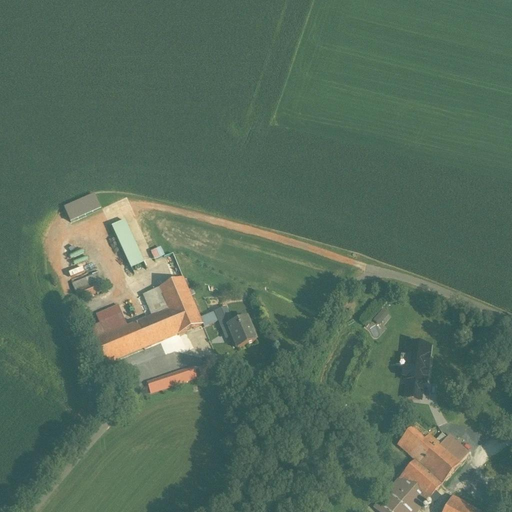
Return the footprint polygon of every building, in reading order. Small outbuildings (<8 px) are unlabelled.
[(97,213),(91,200),(63,212),(69,226),(97,213)] [(92,258),(93,252),(92,247),(89,242),(84,239),(79,238),(73,240),(69,243),(66,247),(65,253),(66,258),(69,263),(74,266),(79,267),(85,265),(89,262),(92,258)] [(99,274),(72,285),(76,293),(102,282),(99,274)] [(153,318),(128,328),(122,316),(91,329),(106,365),(203,326),(183,279),(144,296),(153,318)] [(102,282),(76,293),(79,301),(105,290),(102,282)] [(247,319),(232,325),(227,311),(222,313),(221,311),(216,313),(224,334),(227,333),(229,339),(232,338),(237,350),(257,342),(247,319)] [(430,348),(408,345),(403,381),(425,384),(430,348)] [(195,368),(147,384),(151,394),(198,378),(195,368)] [(422,387),(408,385),(406,400),(420,401),(422,387)] [(415,462),(373,509),(377,511),(418,511),(461,464),(441,446),(416,425),(397,447),(415,462)] [(468,455),(449,437),(441,446),(461,464),(468,455)] [(478,511),(452,498),(444,511),(478,511)]
